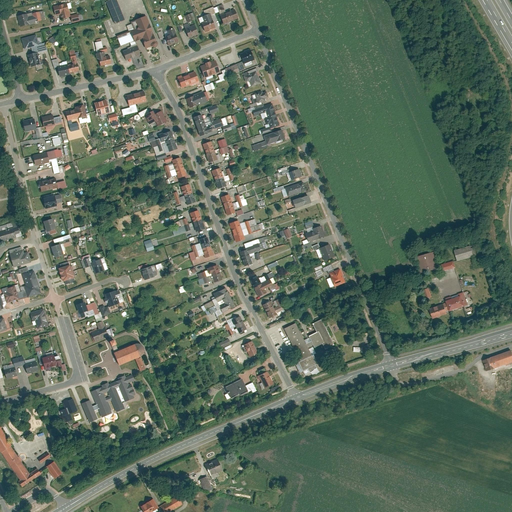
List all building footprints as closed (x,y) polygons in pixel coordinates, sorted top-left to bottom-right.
[(116,0),(108,0),(106,1),(115,23),(125,19),(116,0)] [(55,15),(60,14),(61,19),(71,16),(67,2),(53,6),(55,15)] [(220,15),(224,24),(238,18),(234,9),(220,15)] [(17,16),(20,27),(36,23),(36,21),(45,19),(43,11),(32,13),(17,16)] [(78,13),(70,15),(72,22),(80,21),(78,13)] [(193,13),(186,15),(187,22),(195,20),(193,13)] [(202,16),(204,21),(201,22),(205,31),(215,27),(210,13),(202,16)] [(137,26),(136,28),(131,31),(135,41),(142,38),(146,48),(152,46),(154,47),(155,47),(157,46),(158,43),(157,41),(156,40),(146,16),(135,19),(137,26)] [(185,28),(189,38),(199,34),(195,25),(185,28)] [(165,36),(168,46),(179,42),(173,28),(167,31),(169,35),(165,36)] [(134,41),(130,31),(117,36),(120,46),(134,41)] [(36,35),(21,39),(24,50),(39,46),(36,35)] [(94,42),(96,49),(102,48),(101,41),(94,42)] [(141,55),(138,47),(122,53),(125,62),(141,55)] [(240,54),(244,63),(254,59),(250,48),(243,51),(244,52),(240,54)] [(109,56),(106,56),(105,51),(95,53),(96,58),(99,59),(100,66),(111,64),(109,56)] [(28,55),(31,66),(42,63),(39,55),(38,55),(37,52),(28,55)] [(205,78),(220,72),(215,60),(211,62),(210,60),(205,63),(205,64),(200,66),(205,78)] [(77,62),(67,64),(69,73),(79,71),(77,62)] [(60,77),(69,74),(69,73),(67,64),(57,66),(60,77)] [(236,64),(225,68),(228,77),(239,72),(236,64)] [(177,77),(181,87),(199,80),(195,71),(182,77),(181,75),(177,77)] [(246,82),(249,81),(251,87),(261,83),(256,71),(243,76),(246,82)] [(204,85),(206,91),(215,88),(213,82),(204,85)] [(265,100),(264,98),(268,96),(266,89),(254,93),(258,103),(265,100)] [(126,95),(129,106),(146,101),(144,90),(126,95)] [(185,99),(189,109),(207,101),(203,91),(185,99)] [(94,102),(97,115),(110,112),(106,99),(94,102)] [(75,106),(76,109),(65,111),(68,120),(87,115),(83,104),(75,106)] [(266,113),(267,117),(264,118),(267,125),(269,124),(270,128),(279,125),(271,104),(252,110),(254,117),(266,113)] [(149,124),(155,121),(158,125),(166,121),(161,111),(154,114),(152,110),(144,115),(149,124)] [(116,113),(109,115),(112,126),(115,126),(116,128),(120,127),(116,113)] [(44,127),(55,124),(52,114),(41,117),(44,127)] [(197,126),(205,123),(202,114),(194,117),(197,126)] [(224,132),(236,129),(235,125),(238,124),(236,115),(232,116),(234,123),(222,126),(224,132)] [(25,132),(36,129),(34,118),(22,121),(25,132)] [(70,131),(79,130),(78,122),(72,123),(72,120),(69,121),(70,131)] [(205,123),(197,126),(200,136),(212,131),(210,125),(207,127),(205,123)] [(282,129),(263,135),(266,144),(285,138),(282,129)] [(165,141),(166,142),(174,139),(171,131),(160,135),(162,142),(165,141)] [(60,137),(53,138),(53,146),(61,145),(60,137)] [(219,149),(221,154),(230,152),(225,138),(218,141),(221,148),(219,149)] [(177,149),(174,139),(166,142),(169,152),(177,149)] [(202,144),(206,153),(214,150),(211,141),(202,144)] [(214,150),(206,153),(209,163),(218,159),(214,150)] [(47,152),(33,155),(36,166),(49,163),(47,152)] [(172,160),(175,169),(183,166),(180,157),(172,160)] [(183,166),(175,169),(178,178),(187,175),(183,166)] [(211,170),(215,180),(223,177),(220,167),(211,170)] [(286,173),(289,181),(302,176),(299,168),(286,173)] [(223,177),(215,180),(218,189),(226,186),(223,177)] [(39,182),(41,192),(57,188),(55,178),(39,182)] [(285,189),(288,197),(306,190),(303,182),(285,189)] [(181,186),(184,195),(192,193),(189,184),(181,186)] [(192,193),(184,195),(187,205),(195,202),(192,193)] [(224,206),(232,203),(229,194),(221,197),(224,206)] [(292,199),(295,208),(312,202),(309,194),(292,199)] [(55,195),(42,198),(44,208),(57,205),(55,195)] [(235,212),(232,203),(224,206),(227,215),(235,212)] [(190,213),(193,222),(201,219),(198,210),(190,213)] [(53,218),(43,221),(46,232),(56,229),(53,218)] [(178,227),(189,223),(187,218),(176,221),(178,227)] [(201,219),(193,222),(196,232),(205,229),(201,219)] [(239,220),(229,223),(232,233),(242,229),(239,220)] [(313,228),(314,230),(306,233),(309,242),(325,236),(321,225),(313,228)] [(184,226),(172,230),(174,235),(186,231),(184,226)] [(0,239),(1,241),(16,237),(13,227),(8,228),(9,229),(0,231),(0,239)] [(289,228),(284,230),(287,238),(292,236),(289,228)] [(242,229),(232,233),(235,242),(245,239),(242,229)] [(199,239),(202,248),(210,245),(207,236),(199,239)] [(144,242),(147,252),(154,249),(151,239),(144,242)] [(60,244),(51,247),(54,257),(64,254),(60,244)] [(246,250),(240,252),(243,260),(250,257),(249,254),(261,250),(259,244),(245,249),(246,250)] [(210,245),(202,248),(206,257),(214,255),(210,245)] [(319,249),(324,260),(334,256),(330,245),(319,249)] [(454,250),(457,261),(474,256),(470,245),(454,250)] [(24,253),(23,250),(9,254),(13,267),(31,262),(28,252),(24,253)] [(420,273),(438,268),(434,252),(415,257),(420,273)] [(250,257),(243,260),(246,268),(253,265),(250,257)] [(100,259),(90,262),(94,274),(104,271),(100,259)] [(441,265),(443,272),(455,268),(453,261),(441,265)] [(71,264),(58,268),(60,275),(73,272),(71,264)] [(211,273),(212,275),(220,272),(217,264),(207,268),(209,274),(211,273)] [(141,269),(144,280),(154,277),(150,266),(141,269)] [(340,269),(329,273),(331,277),(331,278),(334,286),(345,282),(340,269)] [(22,275),(25,285),(23,286),(27,298),(41,294),(34,271),(22,275)] [(73,272),(60,275),(62,281),(74,278),(73,272)] [(220,272),(212,275),(214,280),(212,281),(214,284),(220,282),(219,281),(222,280),(220,272)] [(264,275),(266,280),(275,276),(273,272),(264,275)] [(250,281),(254,287),(262,283),(258,276),(250,281)] [(262,283),(254,287),(259,297),(266,293),(264,289),(273,285),(270,279),(262,283)] [(278,283),(275,284),(276,287),(271,289),(272,292),(280,289),(278,283)] [(6,288),(7,292),(3,293),(6,303),(19,299),(14,285),(6,288)] [(218,302),(223,299),(230,296),(226,287),(214,293),(218,302)] [(431,297),(428,288),(421,291),(424,299),(431,297)] [(107,303),(109,307),(119,303),(114,290),(104,294),(105,298),(104,299),(106,304),(107,303)] [(445,298),(450,312),(468,306),(463,292),(445,298)] [(230,296),(223,299),(225,303),(220,306),(223,313),(235,307),(230,296)] [(94,302),(86,305),(84,301),(76,305),(81,318),(89,315),(88,311),(92,310),(94,315),(99,313),(94,302)] [(208,309),(215,305),(212,301),(201,306),(204,311),(208,309)] [(266,312),(274,308),(270,301),(262,305),(266,312)] [(107,304),(99,306),(103,316),(111,313),(107,304)] [(433,319),(447,315),(444,304),(429,308),(433,319)] [(277,314),(274,308),(266,312),(269,318),(277,314)] [(32,321),(35,321),(37,329),(48,325),(43,309),(29,313),(32,321)] [(233,324),(234,324),(235,326),(243,323),(240,316),(231,320),(233,324)] [(305,341),(296,322),(283,328),(299,360),(295,362),(300,372),(307,369),(310,372),(316,366),(315,365),(317,363),(313,355),(311,355),(307,347),(313,345),(314,347),(322,343),(325,349),(334,345),(322,319),(313,323),(317,332),(309,336),(310,338),(305,341)] [(243,323),(235,326),(239,334),(247,330),(243,323)] [(91,333),(95,342),(109,336),(105,327),(91,333)] [(219,349),(231,344),(229,339),(217,344),(219,349)] [(244,345),(250,357),(258,353),(252,341),(244,345)] [(134,345),(113,354),(118,365),(135,359),(138,357),(141,355),(143,351),(142,348),(140,346),(137,345),(134,345)] [(483,360),(487,371),(511,361),(511,350),(483,360)] [(55,359),(54,354),(42,357),(46,372),(52,370),(51,367),(55,366),(55,367),(62,365),(63,371),(66,370),(65,364),(62,365),(60,357),(55,359)] [(15,367),(25,365),(22,357),(13,359),(15,367)] [(139,359),(138,357),(135,359),(141,371),(146,369),(141,358),(139,359)] [(25,363),(28,374),(39,371),(36,360),(25,363)] [(218,378),(222,376),(216,366),(213,368),(218,378)] [(17,376),(15,367),(4,370),(6,379),(17,376)] [(268,372),(258,376),(264,389),(273,384),(268,372)] [(124,402),(133,398),(132,395),(135,394),(131,384),(128,386),(127,383),(134,380),(132,375),(125,378),(124,376),(118,378),(119,380),(116,382),(108,385),(107,383),(102,385),(103,387),(101,388),(100,388),(91,392),(97,405),(92,406),(89,400),(81,404),(89,423),(97,419),(94,411),(98,409),(102,417),(111,413),(110,410),(111,410),(107,402),(112,400),(117,412),(124,409),(121,403),(124,402)] [(249,392),(241,379),(224,388),(230,399),(239,395),(240,397),(249,392)] [(72,400),(64,403),(66,409),(58,412),(63,424),(68,422),(70,426),(73,424),(69,414),(77,411),(72,400)] [(0,428),(0,449),(21,481),(17,484),(21,487),(41,474),(35,467),(28,471),(0,428)] [(50,457),(48,453),(39,459),(41,463),(50,457)] [(205,465),(210,475),(222,470),(218,460),(205,465)] [(54,462),(46,467),(54,479),(62,474),(54,462)] [(199,480),(203,490),(208,492),(213,489),(207,476),(199,480)] [(178,496),(160,506),(164,511),(169,511),(183,504),(178,496)] [(151,511),(158,508),(153,498),(140,506),(141,509),(139,510),(140,511),(151,511)]
